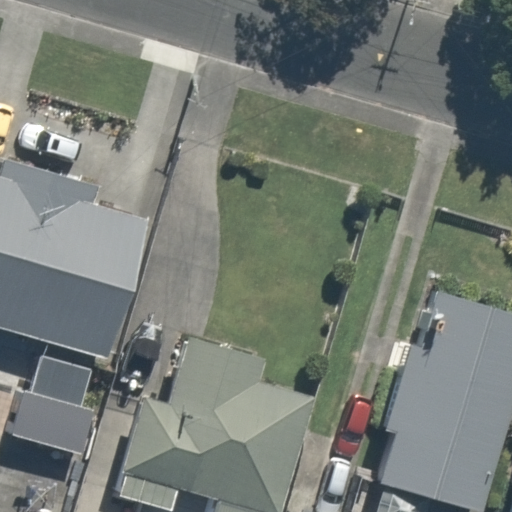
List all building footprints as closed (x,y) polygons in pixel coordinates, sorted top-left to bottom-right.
[(75,202),(81,180),(0,157),(0,326),(80,348),(117,214),(75,202)] [(383,425),(369,484),(461,505),(508,298),(417,277),(404,334),(384,330),(363,420),(383,425)] [(261,511),(291,392),(234,378),(241,349),(160,329),(144,394),(117,388),(91,494),(149,508),(154,486),(190,495),(185,511),(261,511)] [(83,410),(3,387),(0,398),(0,433),(71,454),(83,410)] [(511,511),(511,412),(485,511),(511,511)]
